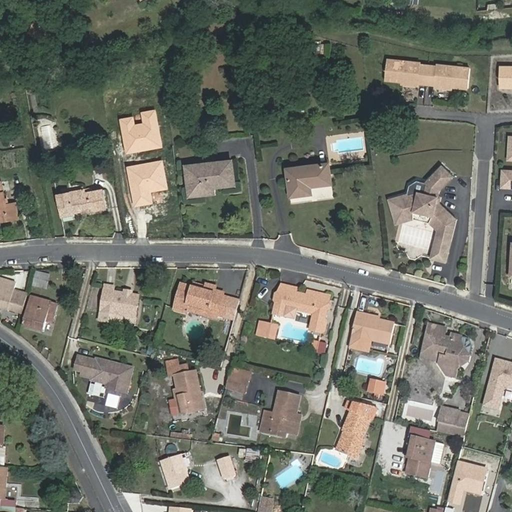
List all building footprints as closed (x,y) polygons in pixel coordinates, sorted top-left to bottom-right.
[(38,36),(48,41),(56,26),(46,21),(38,36)] [(66,32),(56,26),(48,41),(58,47),(66,32)] [(430,82),(431,66),(423,65),(423,64),(389,61),(387,82),(404,84),(422,85),(422,82),(430,82)] [(440,67),(431,66),(430,82),(438,83),(437,87),(456,88),(471,89),(472,68),(440,65),(440,67)] [(511,67),(501,67),(501,88),(511,87),(511,67)] [(47,81),(37,82),(38,89),(48,88),(47,81)] [(146,122),(135,124),(133,115),(122,117),(123,125),(127,150),(163,144),(159,120),(157,109),(144,111),(146,122)] [(511,135),(509,136),(508,158),(511,158),(511,170),(502,170),(501,186),(511,186),(511,135)] [(151,195),(150,190),(167,187),(162,159),(129,165),(133,193),(134,198),(135,204),(144,203),(143,196),(151,195)] [(204,187),(204,193),(214,192),(214,185),(236,182),(233,161),(211,164),(212,166),(188,169),(190,188),(204,187)] [(329,163),(286,168),(290,197),(311,194),(310,187),(331,184),(329,163)] [(398,196),(403,214),(413,211),(433,216),(440,223),(441,224),(433,259),(446,262),(448,252),(447,252),(449,240),(451,241),(455,219),(454,217),(452,219),(448,215),(436,204),(437,196),(439,189),(452,175),(441,164),(425,182),(420,192),(416,191),(414,190),(398,196)] [(6,204),(2,181),(0,181),(0,220),(18,218),(16,203),(6,204)] [(85,189),(57,194),(61,216),(73,214),(73,212),(83,210),(83,212),(107,208),(103,189),(85,193),(85,189)] [(440,196),(437,196),(436,204),(448,215),(452,219),(454,217),(439,202),(440,196)] [(413,211),(403,214),(405,221),(413,219),(429,223),(437,230),(431,258),(433,259),(441,224),(440,223),(433,216),(413,211)] [(50,275),(35,272),(32,285),(46,289),(50,275)] [(12,294),(16,282),(0,277),(0,308),(7,310),(9,305),(16,307),(19,297),(12,294)] [(205,289),(194,286),(181,283),(174,309),(187,313),(188,310),(217,318),(218,315),(224,317),(230,296),(224,295),(225,292),(215,289),(216,286),(207,283),(206,285),(205,289)] [(106,284),(101,311),(100,319),(112,321),(113,313),(120,314),(136,317),(140,295),(132,294),(131,295),(126,294),(125,293),(114,291),(115,286),(106,284)] [(279,291),(276,303),(273,313),(285,316),(287,307),(296,310),(313,314),(309,330),(322,333),(331,295),(308,289),(307,294),(296,291),(283,288),(279,291)] [(51,300),(32,295),(23,325),(42,331),(45,320),(53,322),(59,304),(50,302),(51,300)] [(296,310),(287,307),(285,316),(294,318),(296,310)] [(366,313),(357,311),(350,346),(368,350),(370,339),(389,344),(394,323),(365,316),(366,313)] [(120,314),(113,313),(112,321),(118,322),(120,314)] [(277,325),(260,321),(256,335),(274,339),(277,325)] [(459,341),(454,334),(447,338),(427,333),(422,352),(441,357),(440,364),(444,371),(456,374),(457,368),(468,361),(469,357),(459,341)] [(318,349),(320,340),(313,339),(310,348),(318,349)] [(327,342),(320,340),(318,349),(317,352),(325,354),(327,342)] [(79,355),(76,369),(83,370),(82,374),(92,377),(92,379),(107,383),(106,387),(126,392),(133,368),(104,360),(102,362),(97,360),(79,355)] [(511,388),(511,363),(497,359),(484,406),(499,409),(505,387),(511,388)] [(204,409),(197,371),(175,376),(178,389),(173,390),(178,414),(204,409)] [(230,374),(226,387),(242,391),(245,378),(230,374)] [(369,391),(380,393),(382,382),(371,380),(369,391)] [(293,433),(297,415),(302,396),(279,391),(274,413),(265,411),(260,430),(286,437),(287,432),(293,433)] [(363,438),(376,407),(348,401),(345,408),(351,411),(343,429),(345,430),(337,449),(358,458),(366,439),(363,438)] [(457,425),(460,411),(441,407),(437,430),(467,436),(469,427),(457,425)] [(469,427),(472,413),(460,411),(457,425),(469,427)] [(302,416),(297,415),(293,433),(298,435),(302,416)] [(439,463),(443,444),(413,437),(405,473),(428,479),(432,461),(439,463)] [(245,461),(259,465),(262,452),(248,448),(245,461)] [(191,482),(182,455),(162,461),(171,488),(191,482)] [(237,475),(231,456),(218,460),(224,479),(237,475)] [(469,464),(458,461),(449,500),(460,503),(463,490),(480,494),(487,468),(469,464)] [(5,501),(8,469),(0,468),(0,507),(16,509),(17,501),(5,501)] [(344,497),(347,482),(331,478),(328,489),(335,491),(334,494),(344,497)] [(262,497),(258,511),(270,511),(273,499),(262,497)]
